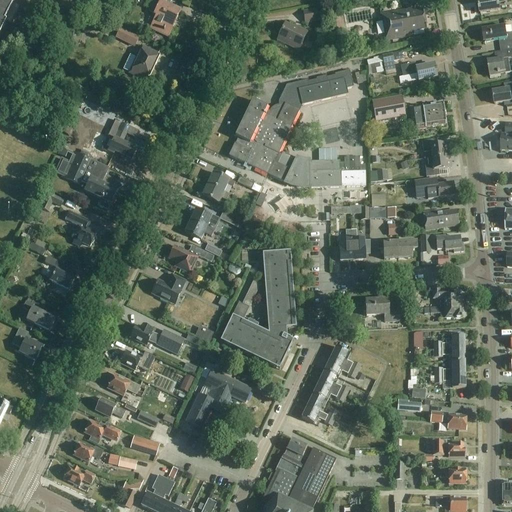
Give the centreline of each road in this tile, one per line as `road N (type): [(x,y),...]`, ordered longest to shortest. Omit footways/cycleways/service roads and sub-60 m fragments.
road 1 (secondary): [(47,424),(251,0)]
road 2 (unclassified): [(483,273),(446,0)]
road 3 (residential): [(325,279),(322,330),(234,511)]
road 4 (unclassified): [(489,511),(486,294)]
road 5 (residential): [(483,273),(325,279)]
